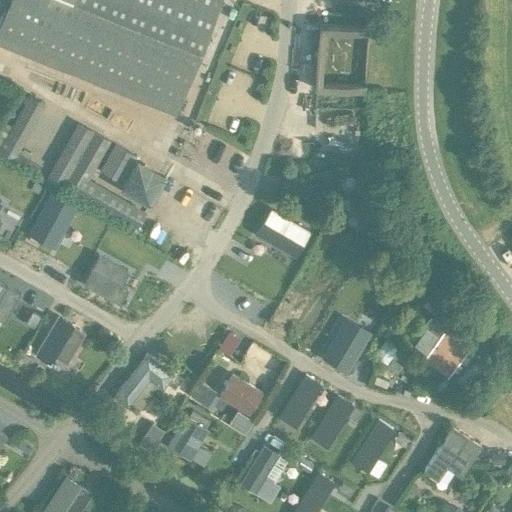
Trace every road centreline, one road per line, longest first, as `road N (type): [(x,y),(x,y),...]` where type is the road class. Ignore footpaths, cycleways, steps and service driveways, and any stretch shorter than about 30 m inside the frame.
road 1 (unclassified): [(142,339),(190,289),(238,215),(286,73),(290,0)]
road 2 (tertiary): [(511,296),(439,189),(427,150),(420,99),(429,0)]
